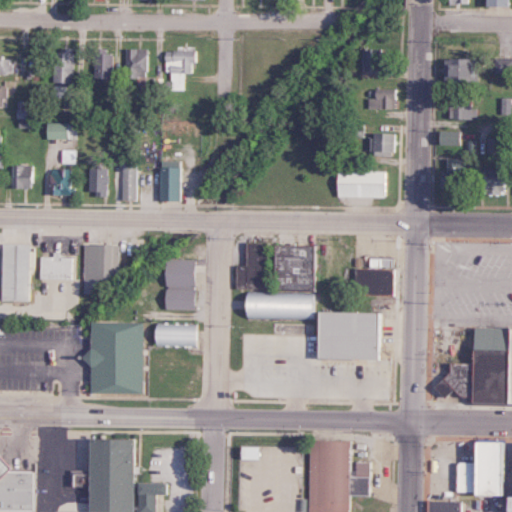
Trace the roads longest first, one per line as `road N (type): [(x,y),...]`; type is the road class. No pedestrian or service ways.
road 1 (residential): [(407,511),(419,0)]
road 2 (residential): [(511,419),(0,408)]
road 3 (residential): [(511,218),(0,214)]
road 4 (residential): [(337,19),(0,16)]
road 5 (residential): [(210,511),(219,216)]
